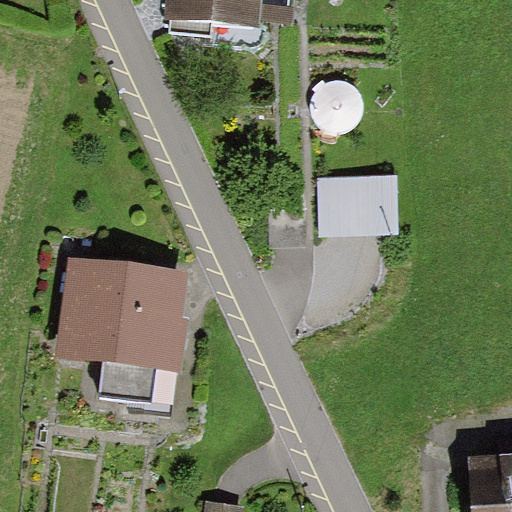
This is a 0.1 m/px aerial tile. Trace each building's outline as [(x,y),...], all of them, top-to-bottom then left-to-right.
[(269,40),(267,32),(261,24),(296,28),(298,0),(169,0),(167,26),(213,31),(212,47),(255,52),(264,49),(269,40)] [(400,178),(320,179),(321,242),(401,240),(400,178)] [(270,250),(308,249),(307,181),(268,182),(270,250)] [(184,381),(192,326),(185,325),(191,280),(70,263),(55,364),(105,371),(101,401),(173,411),(177,380),(184,381)] [(471,465),(473,511),(511,511),(511,440),(498,442),(499,464),(471,465)]
